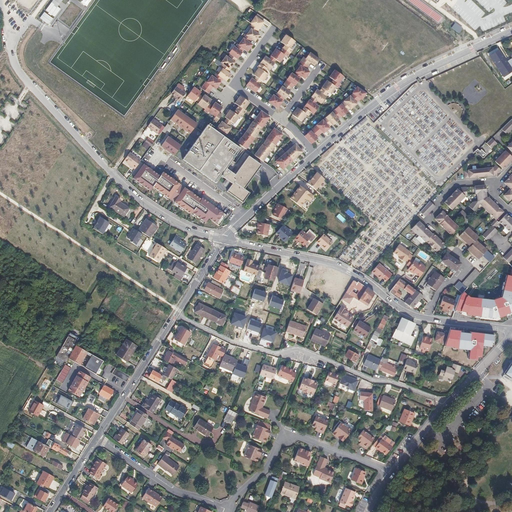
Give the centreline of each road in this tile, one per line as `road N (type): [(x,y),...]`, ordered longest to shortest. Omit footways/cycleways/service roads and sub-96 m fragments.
road 1 (residential): [(175,313),(239,344),(273,354),(300,349),(446,403)]
road 2 (residential): [(313,155),(415,76),(511,34)]
road 3 (residential): [(426,318),(402,311),(341,268),(222,239)]
road 4 (residential): [(387,470),(282,430),(267,467),(227,510)]
road 5 (unclassified): [(104,166),(28,83),(10,46)]
road 6 (residential): [(227,510),(172,490),(97,437)]
road 7 (residential): [(97,437),(175,313)]
road 8 (residential): [(222,239),(160,215),(104,166)]
